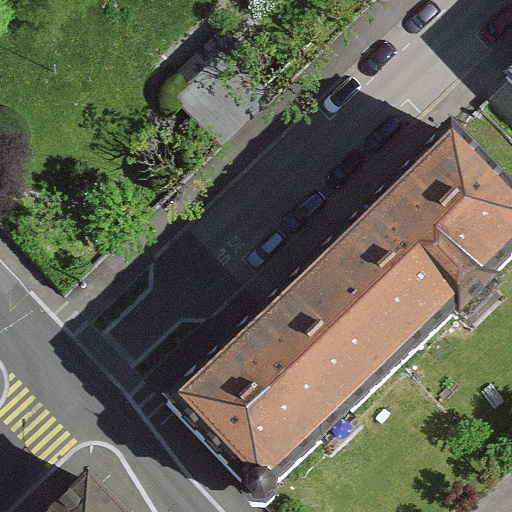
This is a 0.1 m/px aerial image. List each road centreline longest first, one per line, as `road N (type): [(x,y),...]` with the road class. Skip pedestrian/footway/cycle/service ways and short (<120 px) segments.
road 1 (residential): [(484,0),(84,387)]
road 2 (residential): [(184,511),(149,456),(84,387)]
